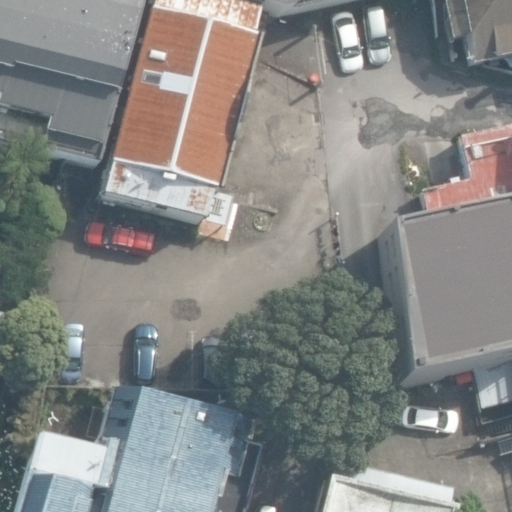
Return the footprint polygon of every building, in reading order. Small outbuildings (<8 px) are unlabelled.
[(0,0),(0,146),(92,170),(133,0),(0,0)] [(146,0),(95,201),(198,227),(205,198),(210,199),(248,47),(243,46),(251,14),(194,0),(146,0)] [(198,0),(274,20),(374,0),(198,0)] [(511,0),(432,0),(443,47),(460,43),(466,70),(511,60),(511,0)] [(417,193),(423,222),(511,203),(511,128),(454,141),(463,183),(417,193)] [(511,209),(378,238),(395,389),(511,363),(511,209)] [(238,511),(255,451),(246,448),(250,433),(111,395),(94,460),(33,443),(13,511),(238,511)] [(315,511),(427,511),(322,487),(315,511)]
